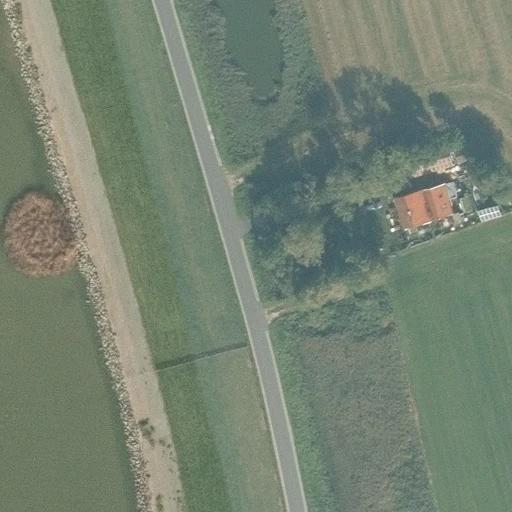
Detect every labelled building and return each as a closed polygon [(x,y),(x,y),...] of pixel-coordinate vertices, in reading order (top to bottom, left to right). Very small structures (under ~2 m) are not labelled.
[(460,164),(479,156),(473,143),(454,151),(460,164)] [(447,146),(409,157),(415,178),(453,167),(447,146)] [(452,214),(453,214),(449,199),(457,198),(452,183),(445,185),(445,184),(423,190),(423,189),(397,197),(406,228),(432,221),(432,220),(452,214)] [(453,214),(452,214),(455,225),(463,222),(460,212),(453,214)] [(316,235),(294,260),(307,271),(329,246),(316,235)]
